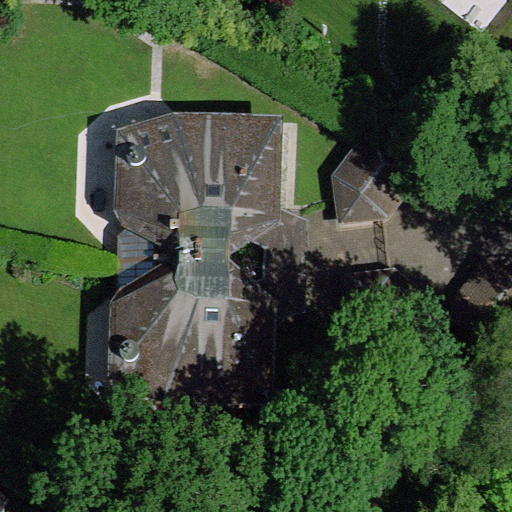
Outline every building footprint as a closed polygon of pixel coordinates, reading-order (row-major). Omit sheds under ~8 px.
[(426,168),(376,135),(339,182),(345,224),(387,219),(426,168)] [(119,267),(231,269),(231,249),(249,249),(250,220),(272,221),(275,144),(181,140),(180,154),(148,166),(143,161),(134,161),(128,167),(129,174),(134,178),(133,227),(121,240),(119,267)] [(310,233),(272,221),(250,220),(249,249),(267,255),(267,288),(249,293),(248,321),(269,322),(309,309),(310,233)] [(231,269),(119,267),(119,292),(130,308),(128,356),(123,363),(126,371),(134,373),(140,370),(172,384),(172,396),(266,400),(269,322),(248,321),(249,293),(230,292),(231,269)] [(511,342),(511,284),(489,269),(455,319),(504,354),(511,342)] [(409,366),(444,317),(395,279),(352,284),(357,326),(409,366)]
